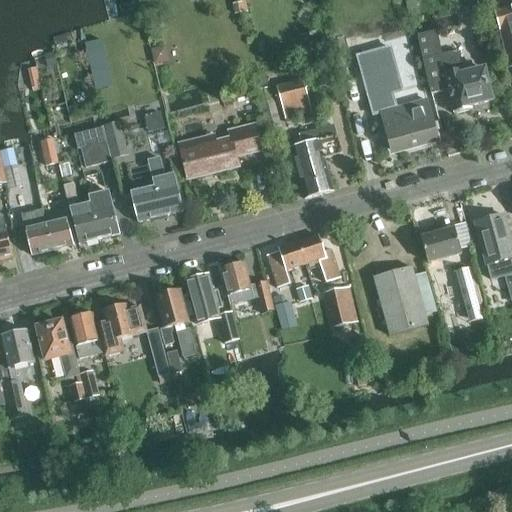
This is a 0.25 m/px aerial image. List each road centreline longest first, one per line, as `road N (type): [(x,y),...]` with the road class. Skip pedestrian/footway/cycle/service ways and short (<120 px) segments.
road 1 (unclassified): [(0,300),(511,163)]
road 2 (secondary): [(265,511),(511,444)]
